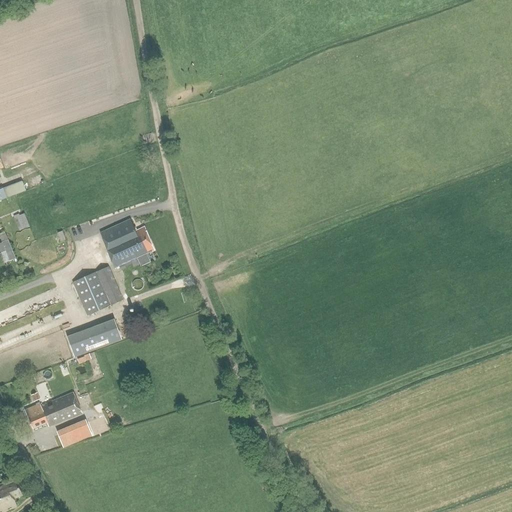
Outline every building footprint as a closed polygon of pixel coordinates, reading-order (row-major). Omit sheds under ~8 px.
[(0,201),(8,198),(8,199),(17,195),(26,192),(22,181),(4,188),(0,189),(0,201)] [(20,216),(19,214),(13,216),(19,232),(30,227),(25,214),(20,216)] [(136,232),(131,220),(100,234),(115,268),(119,267),(124,265),(154,251),(144,228),(136,232)] [(2,242),(0,242),(0,255),(3,263),(9,261),(15,259),(8,240),(2,242)] [(110,267),(73,283),(87,315),(124,300),(110,267)] [(114,320),(70,336),(77,357),(122,341),(114,320)] [(41,407),(39,404),(24,411),(33,430),(47,424),(49,428),(82,414),(73,393),(41,407)] [(38,393),(32,395),(34,401),(41,399),(38,393)] [(86,423),(78,426),(84,439),(91,436),(86,423)] [(57,446),(69,442),(66,433),(54,437),(57,446)] [(6,483),(0,485),(0,511),(4,511),(16,507),(13,500),(22,496),(14,478),(6,482),(6,483)]
